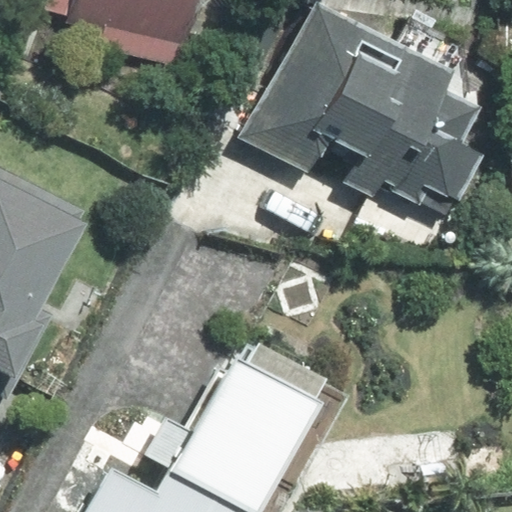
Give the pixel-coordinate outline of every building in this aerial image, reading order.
[(95,24),(91,40),(173,60),(181,26),(226,35),(234,0),(62,0),(59,15),(95,24)] [(296,0),(231,130),(300,166),(309,147),(314,148),(320,138),(338,147),(336,151),(345,156),(336,174),(366,189),(374,171),(387,178),(385,183),(413,197),(423,177),(453,192),(476,144),(455,133),(475,93),(438,75),(447,59),(332,0),(296,0)] [(259,61),(276,26),(252,14),(234,49),(259,61)] [(72,203),(0,169),(0,370),(14,377),(49,301),(31,293),(72,203)] [(242,511),(309,388),(226,343),(184,424),(159,410),(140,448),(160,458),(147,481),(104,458),(74,511),(242,511)] [(494,478),(491,446),(466,448),(469,481),(494,478)]
